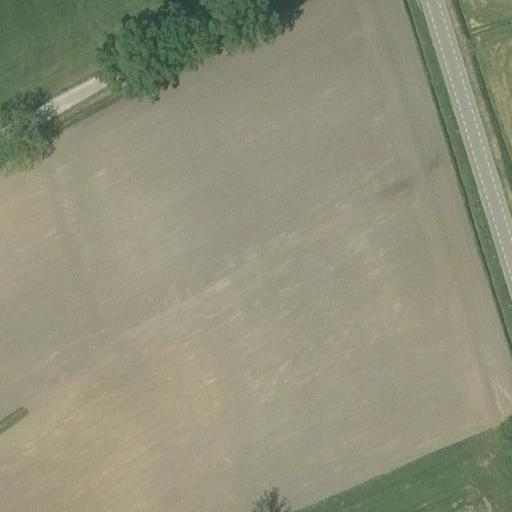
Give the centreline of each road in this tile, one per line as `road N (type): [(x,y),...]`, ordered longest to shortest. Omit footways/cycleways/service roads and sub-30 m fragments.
road 1 (unclassified): [(0,140),(270,0)]
road 2 (tertiary): [(511,262),(431,0)]
